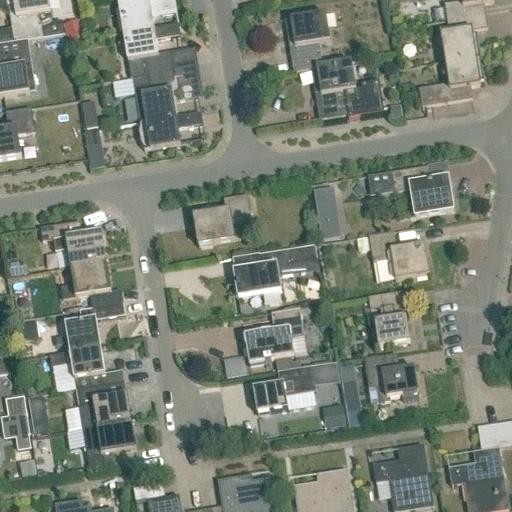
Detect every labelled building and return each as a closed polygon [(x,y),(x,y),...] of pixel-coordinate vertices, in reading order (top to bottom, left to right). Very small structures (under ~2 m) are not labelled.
[(52,25),(48,0),(0,0),(0,10),(2,12),(9,11),(14,46),(28,44),(43,41),(43,39),(65,36),(63,23),(52,25)] [(133,0),(135,7),(118,9),(123,37),(154,32),(154,31),(152,32),(149,16),(176,12),(173,0),(133,0)] [(447,25),(485,19),(483,8),(494,6),(492,0),(461,0),(462,4),(444,7),(447,25)] [(316,71),(322,70),(318,48),(330,46),(326,17),(292,23),(295,39),(287,40),(293,76),(316,72),(316,71)] [(273,19),(236,20),(237,47),(275,46),(273,19)] [(446,66),(476,61),(472,34),(487,32),(485,19),(447,25),(449,36),(441,37),(446,66)] [(180,39),(178,27),(154,31),(154,32),(123,37),(127,65),(128,65),(131,82),(133,81),(133,82),(147,79),(146,74),(172,69),(169,55),(156,58),(154,43),(180,39)] [(28,44),(14,46),(0,48),(0,101),(37,95),(28,44)] [(429,78),(440,77),(438,57),(427,58),(429,78)] [(476,61),(446,66),(449,88),(420,93),(423,111),(473,102),(471,90),(480,89),(476,61)] [(316,71),(316,72),(318,72),(320,87),(314,88),(320,124),(348,119),(349,122),(361,120),(360,117),(384,113),(379,85),(355,89),(351,65),(322,70),(316,71)] [(172,69),(146,74),(147,79),(148,85),(174,81),(172,69)] [(114,76),(116,93),(129,92),(127,75),(114,76)] [(196,89),(175,92),(174,81),(148,85),(147,79),(133,82),(136,99),(134,99),(138,126),(138,127),(176,121),(176,120),(174,120),(172,105),(198,101),(196,89)] [(0,164),(21,161),(17,139),(35,136),(31,113),(6,117),(9,133),(0,134),(0,164)] [(176,121),(138,127),(137,136),(138,146),(143,155),(179,149),(176,132),(202,127),(201,116),(176,120),(176,121)] [(130,119),(117,120),(118,143),(132,142),(130,119)] [(90,157),(105,154),(101,133),(86,136),(90,157)] [(449,183),(431,186),(429,171),(368,181),(370,193),(379,200),(411,194),(416,222),(454,216),(449,183)] [(199,250),(234,244),(232,229),(252,226),(248,200),(224,204),(226,216),(194,221),(199,250)] [(71,272),(106,266),(101,235),(83,238),(81,226),(41,232),(43,246),(54,244),(56,257),(69,255),(71,272)] [(320,229),(323,244),(339,241),(337,226),(320,229)] [(397,253),(394,237),(369,241),(371,254),(373,266),(392,263),(396,285),(429,279),(424,249),(397,253)] [(359,256),(371,254),(369,241),(357,244),(359,256)] [(279,281),(293,279),(292,268),(318,264),(316,251),(260,260),(261,272),(235,276),(239,302),(282,295),(279,281)] [(92,313),(123,308),(121,294),(111,295),(106,266),(71,272),(74,289),(61,291),(63,304),(90,300),(92,313)] [(403,321),(401,309),(408,308),(406,296),(369,302),(371,314),(385,312),(387,323),(375,325),(379,351),(411,345),(407,320),(403,321)] [(96,324),(125,320),(123,308),(92,313),(79,315),(81,326),(65,328),(68,344),(63,345),(65,357),(101,351),(96,324)] [(55,310),(28,314),(33,342),(48,340),(45,324),(57,322),(55,310)] [(250,370),(272,367),(272,365),(295,361),(292,344),(305,342),(301,314),(272,318),(275,336),(245,341),(250,370)] [(360,321),(350,324),(356,341),(366,338),(360,321)] [(76,394),(125,386),(123,375),(105,378),(101,351),(65,357),(51,359),(52,370),(67,367),(67,368),(71,368),(74,384),(89,381),(91,391),(76,394)] [(0,378),(15,376),(12,360),(0,361),(0,378)] [(418,404),(417,398),(419,398),(415,372),(388,376),(385,361),(365,364),(369,393),(384,391),(386,403),(401,400),(402,406),(418,404)] [(345,385),(356,383),(354,368),(343,370),(345,385)] [(316,395),(312,371),(278,377),(280,388),(253,393),(258,418),(288,413),(286,401),(316,395)] [(97,431),(132,426),(127,398),(126,398),(125,386),(76,394),(79,412),(93,409),(97,431)] [(41,400),(27,402),(29,416),(44,414),(41,400)] [(342,410),(328,412),(331,433),(346,430),(342,410)] [(115,456),(136,453),(132,426),(97,431),(99,449),(86,452),(89,472),(89,473),(117,468),(115,456)] [(504,451),(511,450),(511,440),(510,426),(500,427),(504,451)] [(29,427),(14,429),(16,439),(31,437),(29,427)] [(493,453),(500,452),(504,451),(500,427),(489,429),(493,453)] [(504,482),(500,452),(493,453),(489,429),(478,431),(482,455),(474,456),(476,469),(449,473),(452,491),(465,489),(468,506),(474,505),(474,511),(509,511),(506,496),(503,496),(501,483),(504,482)] [(424,494),(422,480),(429,479),(424,450),(398,454),(400,466),(374,470),(377,488),(389,486),(392,503),(398,502),(399,511),(426,511),(434,511),(431,493),(424,494)] [(354,511),(348,474),(318,479),(319,487),(294,491),(297,511),(354,511)] [(135,481),(135,493),(157,492),(156,480),(135,481)] [(213,511),(275,511),(271,482),(243,487),(242,481),(218,485),(222,510),(213,511)] [(181,511),(179,500),(148,505),(149,511),(181,511)]
